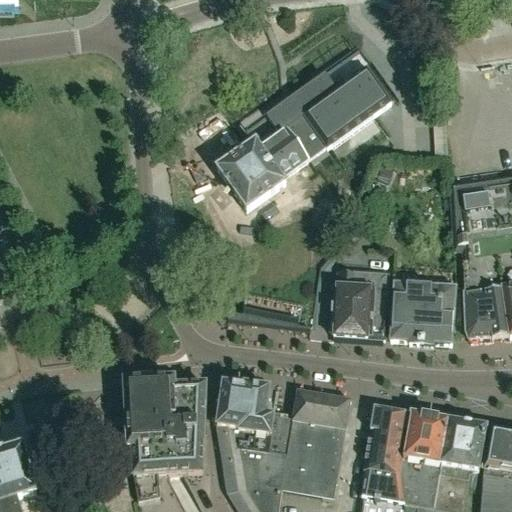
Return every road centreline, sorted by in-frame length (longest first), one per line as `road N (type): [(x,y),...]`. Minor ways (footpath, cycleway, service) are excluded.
road 1 (tertiary): [(124,36),(137,91),(149,256),(197,358),(511,379)]
road 2 (tertiary): [(0,53),(124,36)]
road 3 (residential): [(243,0),(124,36)]
